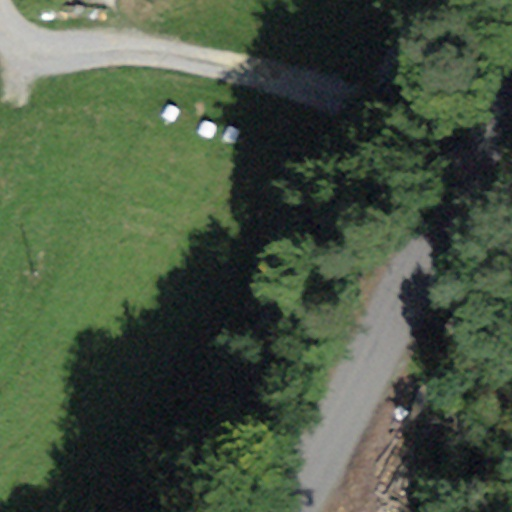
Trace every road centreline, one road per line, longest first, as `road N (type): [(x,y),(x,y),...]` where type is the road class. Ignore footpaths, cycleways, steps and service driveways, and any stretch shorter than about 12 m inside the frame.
road 1 (unclassified): [(99,511),(138,475),(206,377),(362,111),(417,0)]
road 2 (unclassified): [(511,82),(290,511)]
road 3 (track): [(0,15),(19,35),(51,46),(198,59),(362,111)]
